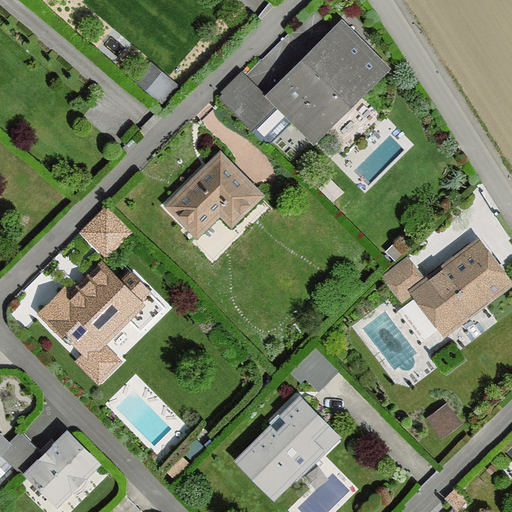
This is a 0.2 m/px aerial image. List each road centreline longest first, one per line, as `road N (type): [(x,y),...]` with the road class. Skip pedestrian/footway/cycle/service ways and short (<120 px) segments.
road 1 (residential): [(0,293),(298,0)]
road 2 (residential): [(177,511),(0,333)]
road 3 (residential): [(383,0),(511,203)]
road 4 (residential): [(511,413),(414,511)]
